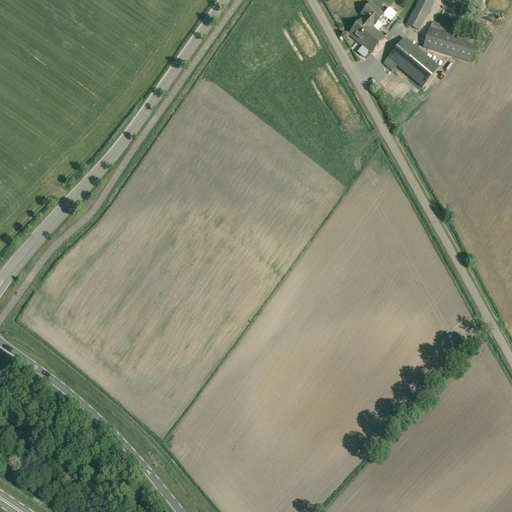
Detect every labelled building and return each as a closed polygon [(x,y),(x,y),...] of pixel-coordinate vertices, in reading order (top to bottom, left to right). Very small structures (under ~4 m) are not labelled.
[(418,31),(434,3),(427,0),(419,0),(407,25),(418,31)] [(361,21),(383,40),(385,38),(372,27),(374,25),(375,26),(383,16),(370,4),(361,15),(366,18),(364,20),(362,19),(361,21)] [(383,40),(361,21),(349,35),(371,54),(383,40)] [(477,38),(434,24),(433,25),(432,24),(430,30),(429,30),(424,48),(470,62),(477,38)] [(440,69),(405,39),(383,64),(392,73),(397,67),(423,89),(440,69)] [(399,88),(406,83),(402,78),(395,83),(399,88)]
